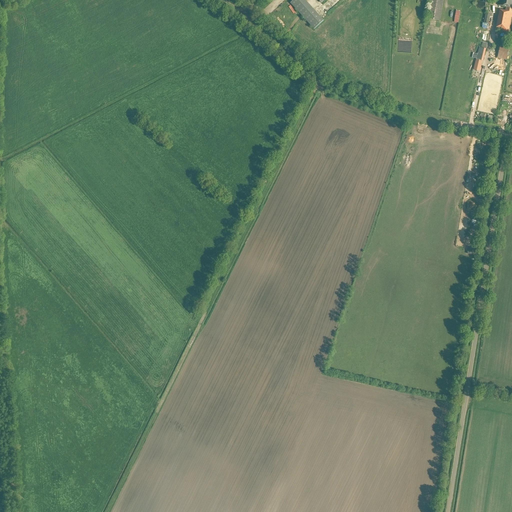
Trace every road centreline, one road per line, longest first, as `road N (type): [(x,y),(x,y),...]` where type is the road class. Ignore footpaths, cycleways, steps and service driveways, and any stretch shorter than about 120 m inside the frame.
road 1 (track): [(317,83),(108,511)]
road 2 (unclassified): [(448,511),(511,137)]
road 3 (track): [(511,136),(391,113),(317,83),(243,12)]
